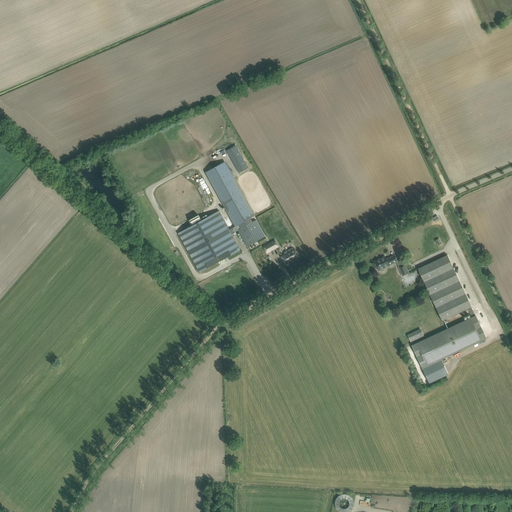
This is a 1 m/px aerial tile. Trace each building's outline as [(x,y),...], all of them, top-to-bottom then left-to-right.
[(239,172),(248,167),(236,146),(227,151),(239,172)] [(236,226),(254,216),(224,162),(206,172),(236,226)] [(199,272),(241,250),(219,211),(178,233),(199,272)] [(256,220),(238,230),(247,246),(265,237),(256,220)] [(267,253),(279,247),(275,240),(264,247),(267,253)] [(299,257),(295,249),(291,251),(290,249),(286,252),(287,253),(281,257),(285,264),(299,257)] [(379,271),(386,268),(390,266),(389,264),(392,263),(393,264),(398,262),(395,255),(387,259),(385,256),(378,260),(374,261),(379,271)] [(469,319),(412,345),(423,368),(430,383),(448,374),(444,366),(441,360),(486,338),(476,316),(475,316),(471,307),(447,255),(418,269),(442,320),(465,310),(469,319)] [(405,264),(399,267),(401,266),(403,272),(405,273),(406,272),(407,274),(409,273),(405,264)] [(421,330),(408,337),(411,342),(424,336),(421,330)] [(334,499),(338,511),(346,511),(355,509),(350,493),(334,499)] [(366,495),(364,507),(374,509),(376,497),(366,495)]
